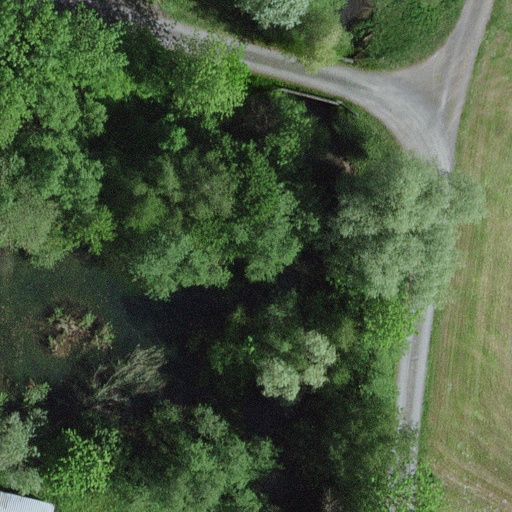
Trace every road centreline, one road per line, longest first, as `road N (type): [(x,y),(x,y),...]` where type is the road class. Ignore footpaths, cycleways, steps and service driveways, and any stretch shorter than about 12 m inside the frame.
road 1 (track): [(390,511),(434,97),(467,0)]
road 2 (track): [(88,0),(434,97)]
